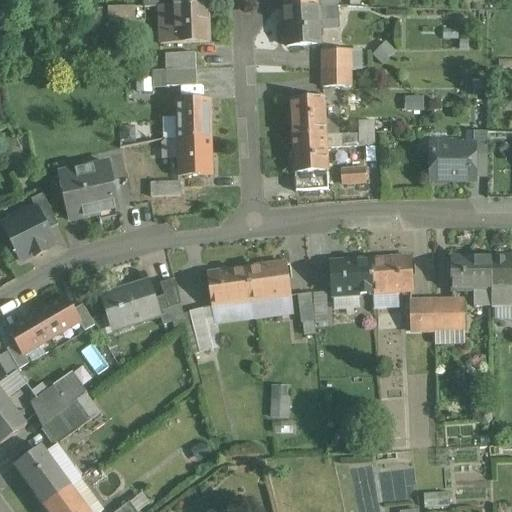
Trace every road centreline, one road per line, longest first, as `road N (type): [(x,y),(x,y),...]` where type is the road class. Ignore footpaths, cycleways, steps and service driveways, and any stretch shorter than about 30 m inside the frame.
road 1 (residential): [(0,298),(142,236),(254,219)]
road 2 (residential): [(254,219),(511,217)]
road 3 (residential): [(254,219),(243,0)]
